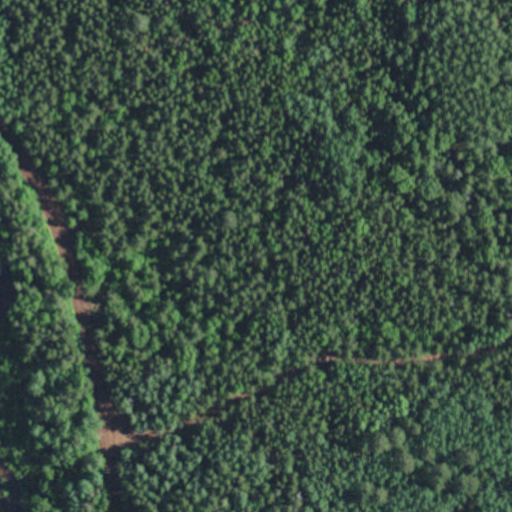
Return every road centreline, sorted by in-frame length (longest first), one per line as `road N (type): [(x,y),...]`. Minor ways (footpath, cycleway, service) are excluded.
road 1 (residential): [(130,511),(127,374),(114,356),(96,178),(0,66)]
road 2 (track): [(511,287),(487,300),(127,374)]
